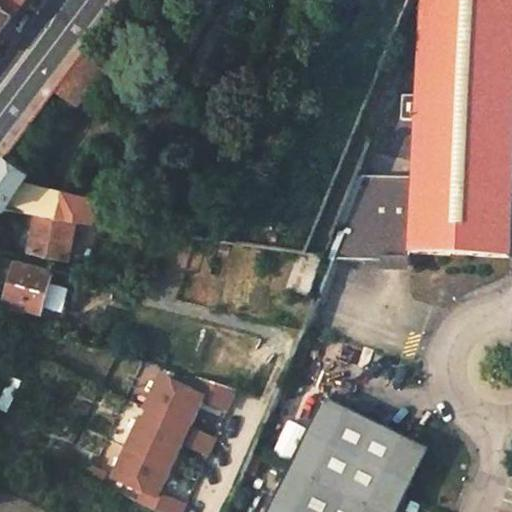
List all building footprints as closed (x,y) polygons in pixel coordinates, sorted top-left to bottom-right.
[(0,0),(0,31),(23,0),(0,0)] [(511,0),(424,0),(414,256),(511,260),(511,0)] [(59,88),(82,106),(111,68),(87,51),(59,88)] [(0,208),(7,209),(22,185),(28,175),(4,156),(0,161),(0,208)] [(37,215),(41,196),(52,199),(54,191),(22,185),(7,209),(34,214),(37,215)] [(81,222),(86,198),(54,191),(52,199),(41,196),(37,215),(75,221),(81,222)] [(75,221),(37,215),(34,214),(28,253),(69,260),(75,221)] [(301,261),(289,292),(299,296),(291,315),(308,322),(330,266),(305,262),(301,261)] [(43,313),(53,273),(14,263),(3,303),(12,306),(11,311),(28,316),(29,310),(43,313)] [(163,419),(190,431),(203,404),(226,414),(230,405),(235,395),(209,386),(203,401),(173,387),(159,417),(163,419)] [(325,401),(270,511),(402,511),(419,480),(432,452),(325,401)] [(155,430),(141,459),(171,472),(183,447),(208,458),(211,452),(215,443),(190,431),(163,419),(158,431),(155,430)] [(292,462),(302,437),(288,431),(278,456),(292,462)] [(152,511),(182,511),(184,507),(160,496),(171,472),(141,459),(127,489),(157,503),(152,511)]
